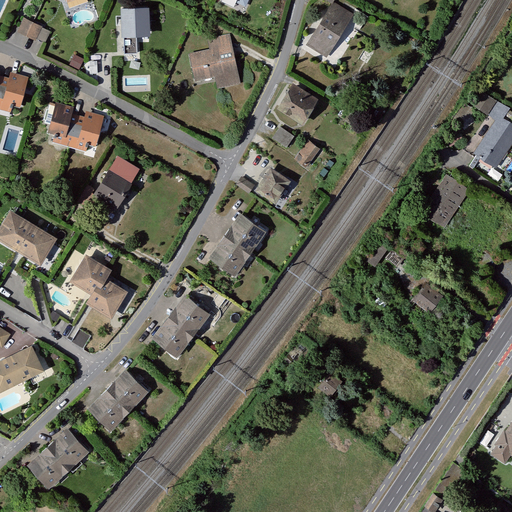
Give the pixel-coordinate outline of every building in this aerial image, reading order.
[(331,55),(355,12),(333,0),(330,0),(307,42),(331,55)] [(153,35),(152,4),(122,5),(123,36),(153,35)] [(25,15),(19,29),(46,41),(52,28),(25,15)] [(246,82),(234,33),(214,38),(217,48),(194,53),(200,78),(219,74),(222,88),(246,82)] [(0,109),(10,113),(13,104),(21,107),(30,79),(11,73),(9,80),(0,77),(0,109)] [(306,121),(321,95),(295,81),(280,106),(306,121)] [(470,104),(494,119),(472,153),(496,169),(511,143),(511,123),(503,118),(510,107),(481,88),(470,104)] [(97,150),(106,119),(56,104),(47,135),(97,150)] [(296,134),(280,124),(272,137),(288,147),(296,134)] [(319,150),(308,140),(296,154),(308,164),(319,150)] [(120,203),(145,169),(123,153),(98,188),(120,203)] [(292,179),(271,166),(256,189),(277,203),(292,179)] [(469,189),(446,173),(420,213),(443,228),(469,189)] [(243,174),(238,182),(250,191),(256,182),(243,174)] [(270,230),(238,209),(207,255),(238,276),(270,230)] [(58,238),(10,210),(0,227),(0,240),(43,265),(58,238)] [(387,248),(377,241),(365,257),(375,264),(387,248)] [(406,256),(393,247),(385,258),(398,267),(406,256)] [(113,269),(85,253),(69,281),(92,294),(86,305),(113,320),(129,293),(107,280),(113,269)] [(443,294),(427,282),(412,302),(428,315),(443,294)] [(211,312),(184,293),(149,341),(176,360),(211,312)] [(11,334),(0,327),(0,344),(4,347),(11,334)] [(32,344),(0,358),(0,392),(45,371),(32,344)] [(151,391),(127,367),(87,407),(112,431),(151,391)] [(342,379),(329,370),(317,387),(330,396),(342,379)] [(511,417),(490,452),(505,462),(510,455),(511,456),(511,417)] [(90,450),(67,428),(29,467),(52,490),(90,450)] [(436,508),(442,494),(432,490),(426,505),(436,508)]
